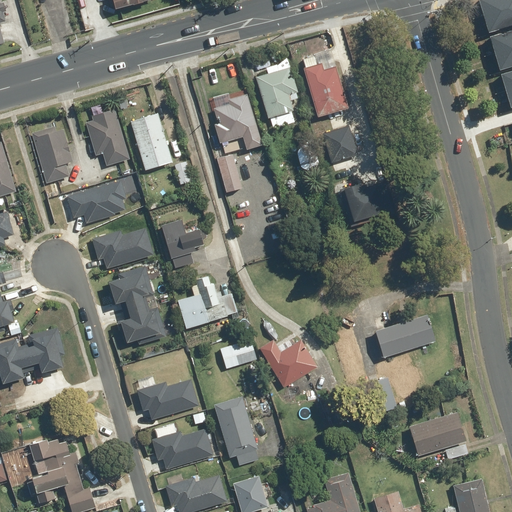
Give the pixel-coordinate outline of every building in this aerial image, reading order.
[(152,0),(109,0),(113,11),(153,1),(152,0)] [(511,0),(479,0),(477,1),(487,33),(511,25),(511,0)] [(511,30),(490,37),(500,69),(511,65),(511,30)] [(297,98),(286,59),(265,65),(268,73),(255,78),(267,118),(269,117),(273,128),(294,122),(288,101),(297,98)] [(322,62),(302,67),(316,117),(347,109),(335,66),(323,69),(322,62)] [(511,71),(500,76),(510,108),(511,107),(511,71)] [(258,145),(247,96),(228,101),(228,104),(212,108),(215,122),(214,122),(219,143),(224,142),(227,151),(244,147),(244,148),(258,145)] [(99,110),(91,112),(93,119),(85,121),(95,156),(103,154),(106,166),(130,160),(116,107),(99,112),(99,110)] [(128,122),(144,170),(171,161),(155,113),(128,122)] [(70,148),(63,127),(31,138),(47,184),(70,176),(66,165),(73,163),(67,148),(70,148)] [(348,127),(323,134),(331,164),(357,157),(348,127)] [(0,195),(14,192),(1,142),(0,142),(0,195)] [(231,156),(216,160),(224,192),(240,188),(231,156)] [(186,160),(174,164),(179,184),(191,181),(186,160)] [(112,217),(124,210),(125,197),(121,181),(66,193),(71,216),(84,213),(86,223),(112,217)] [(355,184),(340,188),(351,222),(387,210),(378,185),(362,190),(360,184),(356,185),(355,184)] [(0,214),(0,246),(6,245),(4,239),(13,236),(7,212),(0,214)] [(159,224),(160,229),(169,259),(197,251),(196,248),(205,245),(203,240),(207,239),(203,226),(198,228),(197,223),(183,227),(181,218),(159,224)] [(120,228),(90,238),(97,259),(102,257),(106,269),(152,254),(143,228),(123,235),(120,228)] [(118,279),(107,284),(112,303),(122,300),(127,319),(118,321),(124,344),(154,336),(154,339),(165,336),(158,307),(148,310),(146,303),(142,304),(140,296),(146,294),(146,297),(153,296),(145,265),(116,273),(118,279)] [(0,325),(12,322),(9,312),(14,310),(10,299),(2,302),(0,296),(0,284),(5,283),(0,268),(0,325)] [(176,300),(177,303),(185,330),(236,313),(227,284),(213,289),(208,275),(195,280),(199,293),(176,300)] [(428,314),(373,331),(382,358),(433,341),(428,326),(432,325),(428,314)] [(14,339),(0,343),(0,383),(0,384),(20,378),(17,368),(35,362),(39,373),(61,366),(58,358),(64,356),(55,328),(29,337),(31,343),(17,348),(14,339)] [(250,340),(219,348),(225,369),(256,360),(250,340)] [(272,341),(259,348),(283,387),(316,367),(300,340),(279,352),(272,341)] [(348,402),(320,411),(327,430),(397,407),(387,376),(344,390),(348,402)] [(136,389),(136,391),(141,409),(146,408),(150,421),(197,408),(190,379),(167,385),(166,381),(136,389)] [(241,396),(213,403),(229,458),(235,456),(238,466),(260,459),(241,396)] [(456,411),(407,425),(416,456),(443,449),(446,461),(472,454),(469,441),(465,442),(456,411)] [(180,433),(151,439),(155,457),(161,456),(164,470),(212,458),(205,428),(186,433),(187,437),(181,438),(180,433)] [(30,494),(36,493),(38,503),(55,499),(53,488),(62,486),(67,511),(95,511),(97,511),(91,488),(82,490),(77,469),(84,468),(79,450),(70,452),(65,433),(30,442),(32,448),(38,474),(26,477),(30,494)] [(357,511),(347,473),(322,478),(327,500),(312,504),(312,506),(305,508),(305,511),(357,511)] [(258,475),(232,484),(241,511),(251,511),(269,506),(258,475)] [(191,478),(165,486),(171,506),(176,504),(177,511),(189,511),(226,502),(218,476),(192,483),(191,478)] [(487,511),(481,479),(451,485),(455,506),(442,508),(442,511),(487,511)] [(396,490),(373,497),(377,511),(417,511),(416,507),(402,511),(396,490)]
